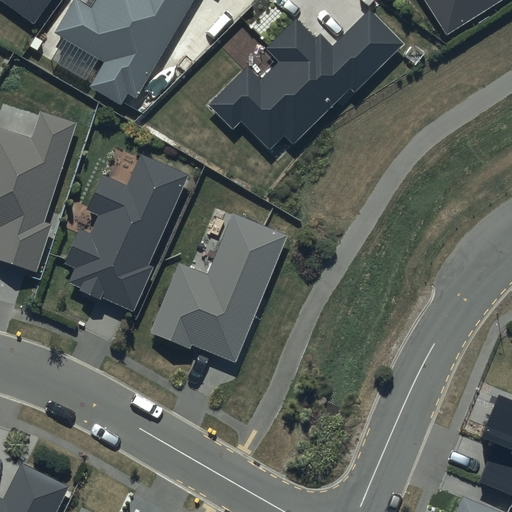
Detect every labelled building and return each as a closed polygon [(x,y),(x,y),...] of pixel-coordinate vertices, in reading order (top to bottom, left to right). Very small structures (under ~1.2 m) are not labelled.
[(48,0),(1,0),(32,22),(48,0)] [(96,0),(91,9),(76,0),(75,0),(56,32),(105,61),(91,86),(122,104),(128,94),(136,99),(194,0),(96,0)] [(423,0),(447,36),(503,0),(423,0)] [(315,39),(297,21),(268,49),(280,61),(261,79),(247,66),(208,104),(232,128),(241,120),(270,149),(283,136),(293,146),(350,90),(354,94),(406,44),(370,8),(332,45),(321,33),(315,39)] [(76,124),(40,112),(31,140),(0,130),(0,263),(37,275),(52,225),(45,223),(76,124)] [(126,187),(102,176),(86,212),(98,217),(90,236),(78,231),(63,265),(73,270),(68,283),(80,289),(79,293),(99,302),(101,298),(133,312),(153,268),(148,266),(188,176),(140,155),(126,187)] [(287,236),(232,214),(207,277),(179,266),(151,335),(189,351),(191,346),(235,363),(287,236)] [(511,404),(498,399),(497,402),(482,442),(495,447),(511,453),(511,404)] [(511,453),(495,447),(480,484),(511,497),(511,453)] [(0,511),(55,511),(68,488),(20,464),(2,501),(0,500),(0,511)] [(493,511),(461,499),(456,511),(493,511)]
